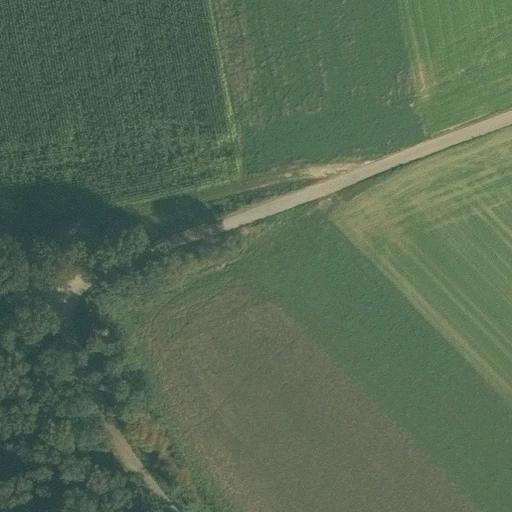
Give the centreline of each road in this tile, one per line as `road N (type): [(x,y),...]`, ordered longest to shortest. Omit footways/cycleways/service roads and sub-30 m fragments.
road 1 (track): [(49,293),(511,118)]
road 2 (track): [(334,185),(332,204),(138,304),(143,322)]
road 3 (track): [(169,511),(121,447),(49,293)]
